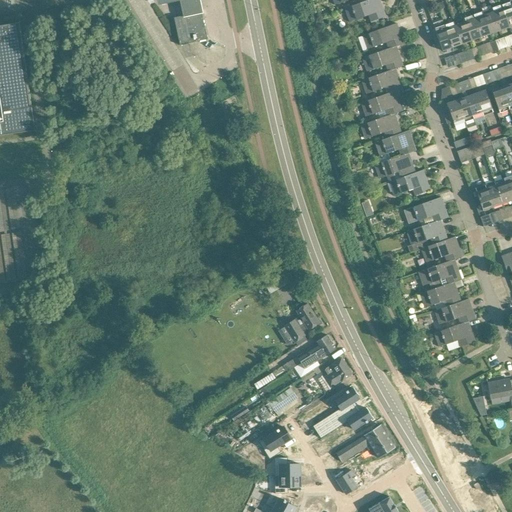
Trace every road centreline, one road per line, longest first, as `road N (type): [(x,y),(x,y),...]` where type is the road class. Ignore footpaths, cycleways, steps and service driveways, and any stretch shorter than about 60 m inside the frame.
road 1 (secondary): [(384,393),(315,255),(285,162),(251,0)]
road 2 (residential): [(230,162),(135,0)]
road 3 (residential): [(475,241),(432,115),(431,83)]
